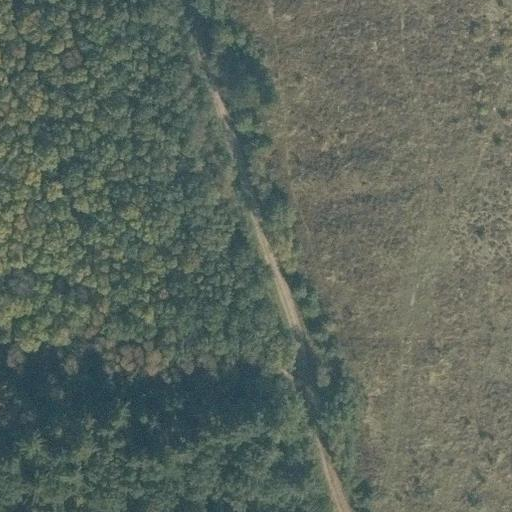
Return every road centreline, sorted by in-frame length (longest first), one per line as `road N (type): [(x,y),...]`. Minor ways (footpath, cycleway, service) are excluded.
road 1 (unknown): [(183,0),(344,499)]
road 2 (unknown): [(303,375),(0,349)]
